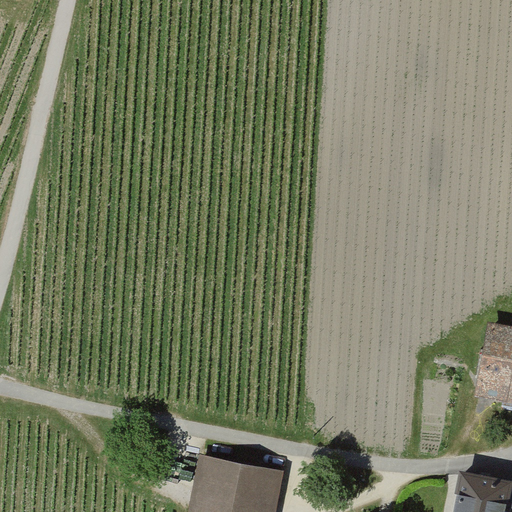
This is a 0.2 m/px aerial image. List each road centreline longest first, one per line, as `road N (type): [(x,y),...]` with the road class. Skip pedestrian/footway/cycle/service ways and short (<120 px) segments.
road 1 (track): [(0,389),(400,467),(511,463)]
road 2 (track): [(68,0),(0,274)]
